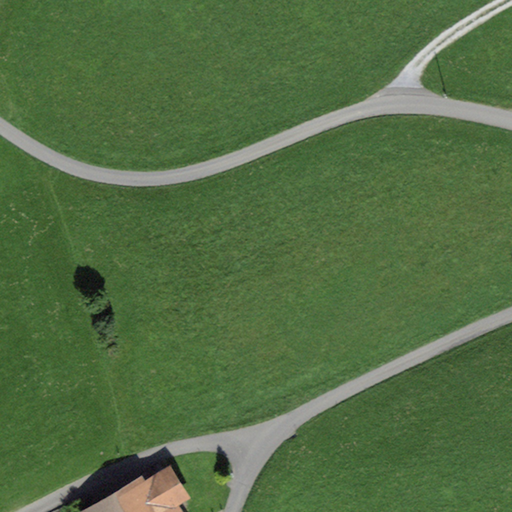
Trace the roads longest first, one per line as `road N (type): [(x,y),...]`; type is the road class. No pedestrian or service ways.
road 1 (residential): [(0,125),(84,171),(159,178),(389,105),(511,121)]
road 2 (residential): [(511,314),(298,416),(266,444),(232,511)]
road 3 (track): [(511,5),(424,58),(389,105)]
road 4 (track): [(145,459),(206,443),(266,444)]
